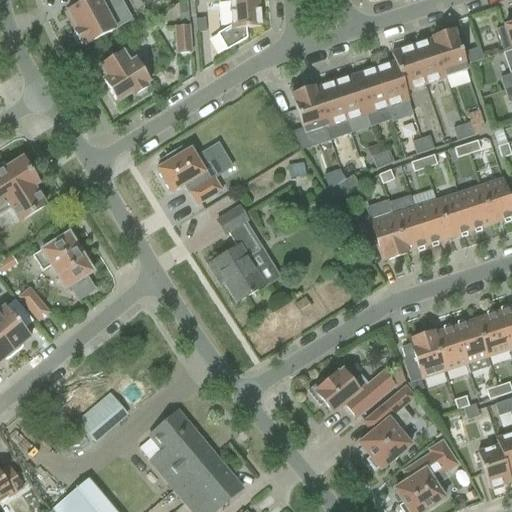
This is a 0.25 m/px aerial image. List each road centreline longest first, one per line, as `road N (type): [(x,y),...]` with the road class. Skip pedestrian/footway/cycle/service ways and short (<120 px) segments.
road 1 (residential): [(511,265),(394,305),(241,399)]
road 2 (residential): [(92,167),(290,48)]
road 3 (residential): [(0,404),(154,279)]
road 4 (residential): [(241,399),(154,279)]
road 5 (residential): [(330,511),(241,399)]
road 6 (residential): [(154,279),(92,167)]
